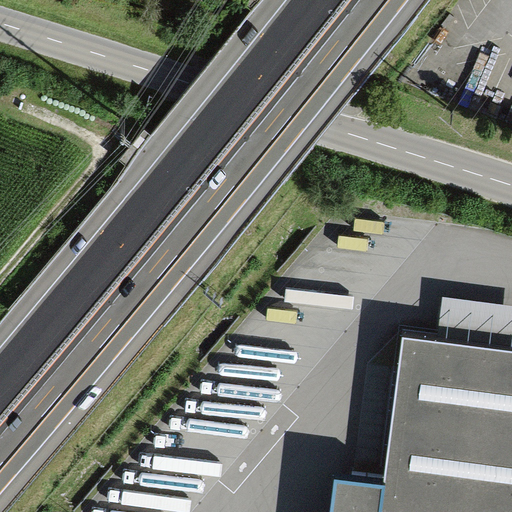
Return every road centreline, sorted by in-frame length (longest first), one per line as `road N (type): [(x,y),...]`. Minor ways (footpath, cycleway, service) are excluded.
road 1 (motorway): [(0,465),(383,0)]
road 2 (tertiary): [(0,22),(511,184)]
road 3 (motorway): [(315,0),(0,384)]
road 4 (track): [(0,278),(108,148),(29,108)]
